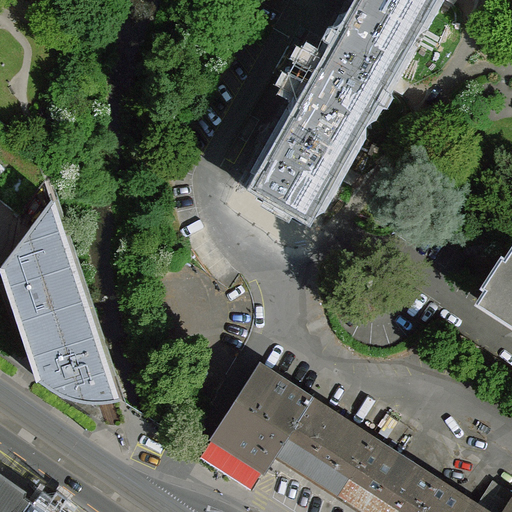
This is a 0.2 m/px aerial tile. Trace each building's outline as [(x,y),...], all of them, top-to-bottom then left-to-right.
[(358,0),(252,188),(307,219),(323,190),(362,122),(412,33),(430,0),(358,0)] [(47,182),(36,150),(0,121),(0,198),(20,214),(47,182)] [(84,292),(53,199),(34,224),(2,266),(18,313),(84,292)] [(511,259),(491,292),(485,303),(511,320),(511,259)] [(119,400),(84,292),(18,313),(40,380),(67,397),(89,402),(119,400)] [(277,453),(314,397),(261,363),(215,437),(265,471),(277,453)] [(314,397),(277,453),(287,460),(339,494),(377,438),(361,428),(324,404),(314,397)] [(417,511),(439,479),(377,438),(339,494),(366,511),(417,511)] [(0,511),(27,511),(35,503),(0,478),(0,511)] [(490,511),(439,479),(417,511),(490,511)] [(47,511),(35,503),(27,511),(47,511)]
